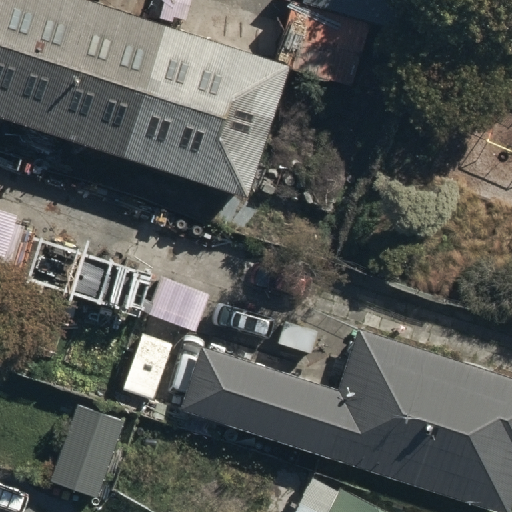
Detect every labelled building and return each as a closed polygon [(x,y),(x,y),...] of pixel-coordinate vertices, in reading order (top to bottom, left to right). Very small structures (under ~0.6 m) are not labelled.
[(288,56),(100,0),(0,0),(0,116),(247,191),(288,56)] [(296,0),(280,57),(351,78),(369,15),(387,20),(393,0),(296,0)] [(202,340),(182,405),(511,503),(511,369),(363,324),(345,383),(202,340)] [(51,476),(100,493),(127,418),(78,400),(51,476)] [(403,511),(345,481),(328,511),(403,511)]
